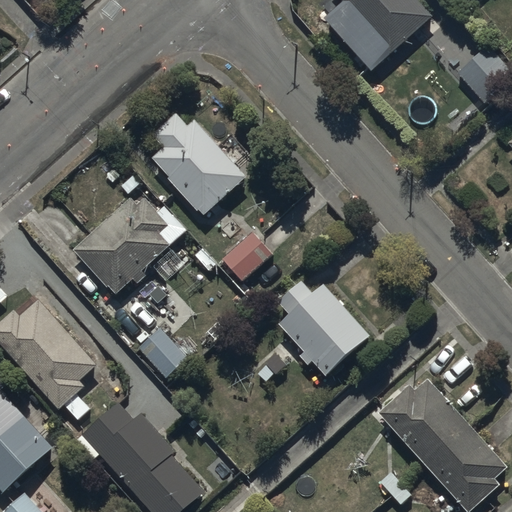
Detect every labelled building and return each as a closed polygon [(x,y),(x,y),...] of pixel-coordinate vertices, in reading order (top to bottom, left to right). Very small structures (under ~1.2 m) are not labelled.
[(434,19),(418,0),(319,0),(314,5),(371,72),(434,19)] [(511,82),(511,69),(492,46),(460,74),(487,105),(511,82)] [(249,179),(197,121),(190,127),(178,114),(154,136),(166,150),(153,162),(205,219),(249,179)] [(173,296),(148,268),(188,232),(167,208),(159,215),(146,199),(139,206),(133,200),(75,251),(117,297),(135,280),(160,308),(173,296)] [(275,256),(255,233),(223,261),(243,284),(275,256)] [(373,338),(325,285),(314,295),(304,284),(282,304),(292,315),(281,326),(307,354),(302,358),(311,368),(316,364),(329,379),(373,338)] [(99,366),(40,299),(20,317),(16,312),(0,326),(0,342),(73,425),(91,410),(79,396),(88,388),(82,382),(99,366)] [(191,360),(162,329),(139,350),(168,381),(191,360)] [(0,488),(6,495),(56,450),(4,392),(11,386),(0,374),(0,488)] [(410,384),(378,413),(468,511),(473,511),(504,484),(498,478),(510,467),(430,381),(418,392),(410,384)] [(119,403),(83,437),(153,511),(185,511),(206,492),(174,458),(178,453),(144,416),(137,422),(119,403)] [(413,496),(392,473),(380,482),(402,506),(413,496)] [(44,511),(26,493),(5,511),(44,511)]
